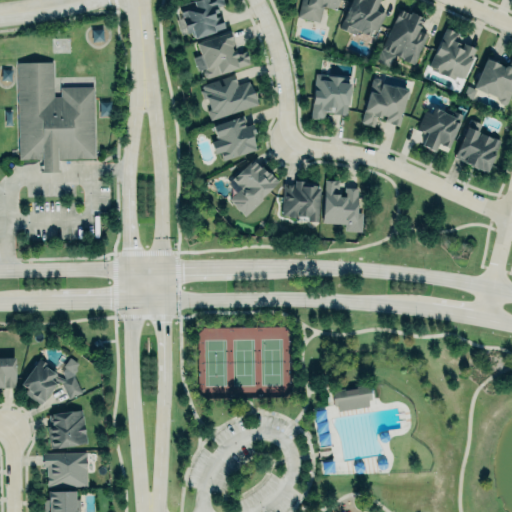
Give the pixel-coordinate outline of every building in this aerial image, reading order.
[(225,26),(194,36),(192,34),(191,31),(187,32),(179,9),(186,7),(198,9),(201,5),(194,4),(192,0),(223,0),(224,3),(217,5),(217,10),(213,11),(215,15),(220,13),(225,26)] [(336,0),(335,7),(323,4),(319,20),(297,15),(300,0),(336,0)] [(350,0),(378,0),(375,8),(385,12),(377,29),(371,27),(369,33),(357,29),(355,34),(339,26),(350,0)] [(414,64),(426,34),(417,30),(422,18),(397,8),(375,61),(389,67),(393,55),(414,64)] [(446,27),(458,32),(455,39),(458,40),(456,45),(462,47),(464,42),(475,47),(462,76),(461,75),(459,76),(455,75),(454,79),(431,69),(433,65),(430,64),(446,27)] [(196,41),(228,30),(229,31),(231,31),(234,42),(232,44),(230,44),(231,47),(235,46),(236,52),(245,49),(245,50),(246,50),(249,58),(250,63),(207,77),(204,76),(203,71),(204,68),(205,68),(204,66),(198,69),(193,56),(201,54),(196,41)] [(485,55),(472,85),(485,91),(487,90),(498,95),(497,97),(498,98),(498,99),(499,102),(502,103),(506,102),(511,88),(511,56),(508,63),(504,63),(503,65),(502,64),(499,63),(500,62),(485,55)] [(17,61),(35,60),(53,61),(53,95),(60,96),(60,86),(93,85),(94,157),(57,157),(56,168),(59,168),(59,170),(49,169),(39,170),(39,168),(41,168),(41,157),(18,158),(17,61)] [(310,117),(323,119),(323,112),(346,114),(349,77),(314,73),(310,117)] [(209,118),(256,105),(249,80),(236,84),(233,74),(199,84),(209,118)] [(360,120),(372,124),(374,117),(397,123),(407,87),(394,84),(394,85),(381,81),(378,91),(369,89),(360,120)] [(420,145),(434,150),(436,143),(449,147),(459,118),(424,105),(416,129),(425,132),(420,145)] [(213,154),(219,152),(221,160),(256,148),(251,133),(255,131),(252,120),(247,122),(244,112),(210,123),(215,137),(208,139),(213,154)] [(486,169),(500,139),(492,135),(491,136),(477,130),(481,123),(470,118),(453,155),(469,162),(469,163),(483,169),(483,168),(486,169)] [(252,158),(259,166),(260,164),(266,171),(267,170),(277,180),(260,196),(262,198),(244,214),(240,209),(238,209),(235,207),(234,205),(234,203),(229,198),(241,187),(231,177),(252,158)] [(324,177),(321,222),(343,224),(343,230),(362,232),(363,210),(357,209),(358,186),(343,185),(343,190),(346,192),(345,194),(340,194),(338,185),(338,178),(324,177)] [(282,182),(293,182),(293,178),(303,179),(303,184),(309,184),(309,182),(315,183),(315,185),(319,185),(317,220),(316,220),(316,219),(307,219),(307,214),(296,214),(294,216),(288,215),(287,213),(281,213),(282,182)] [(0,356),(0,387),(15,386),(14,356),(0,356)] [(37,356),(19,382),(26,387),(23,391),(39,402),(55,382),(49,378),(50,374),(61,381),(68,397),(80,391),(73,374),(76,368),(76,365),(77,363),(69,357),(62,366),(62,371),(64,378),(57,375),(56,369),(37,356)] [(333,409),(368,407),(368,386),(332,388),(333,409)] [(81,407),(51,412),(51,413),(48,413),(50,424),(47,425),(50,447),(86,442),(81,407)] [(85,450),(42,452),(42,465),(46,465),(46,485),(86,484),(85,450)] [(47,489),(74,489),(74,498),(79,498),(79,511),(77,511),(76,504),(74,503),(75,508),(75,509),(75,511),(43,511),(43,498),(47,498),(47,489)]
